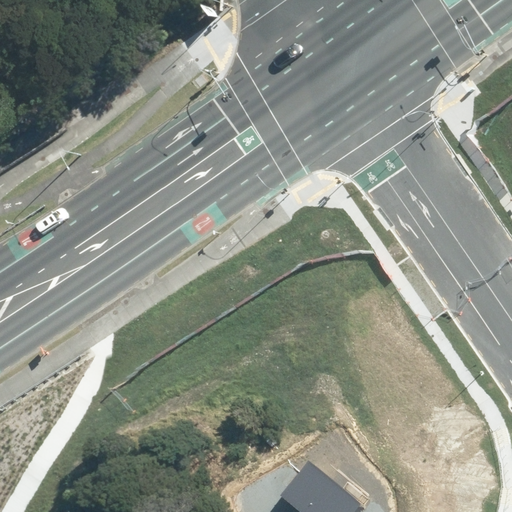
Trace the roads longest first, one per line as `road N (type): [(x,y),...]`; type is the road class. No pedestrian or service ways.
road 1 (primary): [(355,93),(0,345)]
road 2 (primary): [(0,271),(325,44)]
road 3 (residential): [(511,321),(355,93)]
road 4 (primary): [(485,0),(355,93)]
